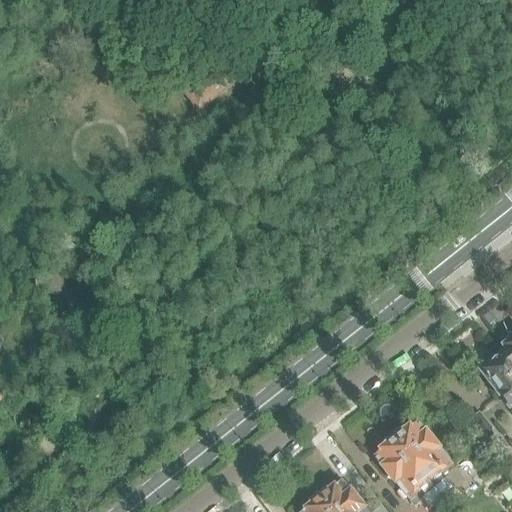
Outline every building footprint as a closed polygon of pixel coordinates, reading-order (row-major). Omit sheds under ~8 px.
[(182,89),(200,112),(238,81),(220,59),(182,89)] [(508,355),(482,375),(488,382),(485,384),(490,389),(492,388),(501,399),(499,400),(509,414),(511,412),(511,356),(506,350),(505,351),(508,355)] [(396,438),(395,439),(433,487),(442,498),(454,488),(445,477),(455,470),(420,426),(413,432),(409,428),(396,438)] [(385,454),(377,460),(401,490),(396,494),(403,503),(407,500),(414,510),(423,503),(428,509),(442,498),(433,487),(395,439),(381,450),(385,454)] [(333,489),(320,499),(329,511),(365,511),(345,487),(337,493),(333,489)] [(306,511),(329,511),(320,499),(305,511),(306,511)]
